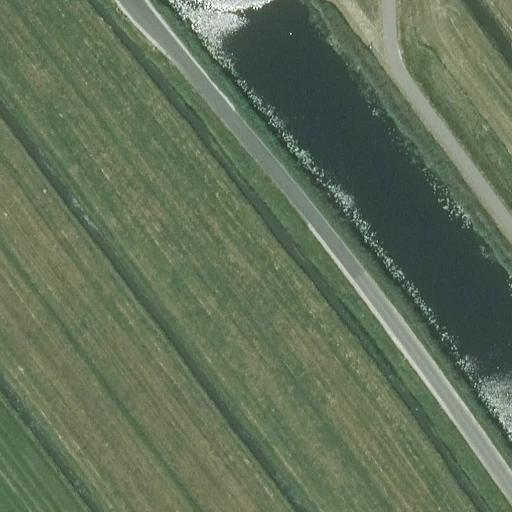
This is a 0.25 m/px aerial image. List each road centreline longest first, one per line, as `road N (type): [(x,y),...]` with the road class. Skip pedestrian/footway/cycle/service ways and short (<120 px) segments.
road 1 (tertiary): [(511,497),(292,194),(132,0)]
road 2 (unclassified): [(511,228),(390,63),(387,0)]
